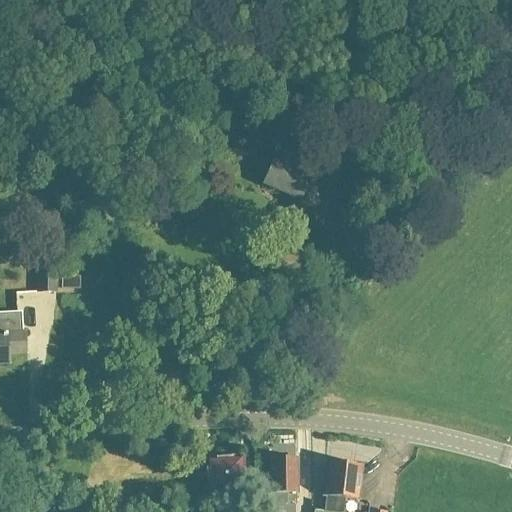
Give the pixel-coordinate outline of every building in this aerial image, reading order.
[(301,201),(314,172),(329,179),(339,158),(322,151),(316,164),(300,157),(302,153),(280,144),(262,183),(301,201)] [(54,293),(54,259),(36,259),(35,293),(54,293)] [(26,351),(25,332),(0,333),(0,361),(8,361),(7,352),(26,351)] [(296,493),(296,458),(269,458),(269,493),(265,493),(265,508),(287,508),(287,502),(294,502),(294,493),(296,493)] [(242,491),(240,459),(206,461),(208,493),(228,492),(229,511),(250,511),(261,511),(260,494),(257,494),(257,490),(242,491)] [(356,502),(361,466),(327,462),(323,498),(325,498),(323,511),(341,511),(343,500),(356,502)]
